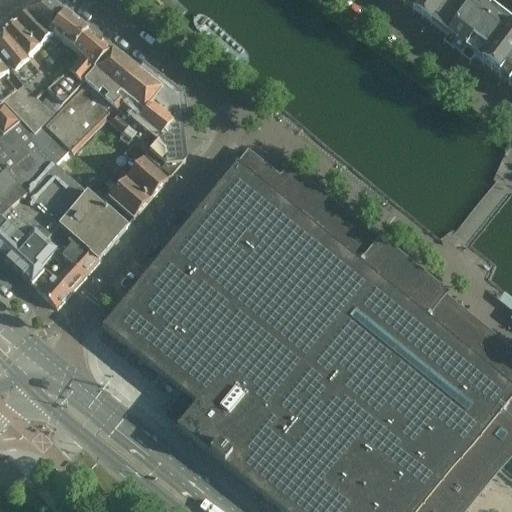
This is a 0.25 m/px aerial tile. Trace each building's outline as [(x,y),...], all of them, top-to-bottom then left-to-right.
[(22,18),(15,25),(39,51),(52,39),(49,36),(66,16),(45,0),(33,0),(19,14),(22,18)] [(406,0),(468,46),(463,52),(511,89),(511,16),(509,21),(491,8),(496,2),(496,1),(496,0),(406,0)] [(49,36),(52,39),(59,43),(73,53),(88,33),(66,16),(49,36)] [(3,36),(25,62),(26,62),(39,51),(15,25),(3,36)] [(50,90),(36,102),(53,118),(75,94),(94,73),(95,74),(112,52),(88,33),(73,53),(80,60),(66,76),(50,90)] [(3,36),(0,38),(0,60),(24,89),(35,103),(36,102),(50,90),(32,68),(26,62),(25,62),(3,36)] [(44,127),(34,138),(32,141),(38,149),(58,170),(55,167),(69,153),(73,157),(106,124),(134,94),(128,89),(139,74),(112,52),(95,74),(94,73),(75,94),(53,118),(44,127)] [(0,66),(0,83),(8,77),(0,66)] [(134,94),(106,124),(145,157),(150,151),(151,151),(161,140),(179,118),(178,103),(139,74),(128,89),(134,94)] [(2,105),(21,124),(34,138),(44,127),(53,118),(36,102),(35,103),(24,89),(16,95),(2,105)] [(0,134),(4,138),(21,124),(2,105),(0,102),(0,134)] [(161,140),(151,151),(167,153),(166,165),(161,171),(170,178),(182,164),(184,163),(184,162),(185,161),(185,160),(184,159),(179,118),(161,140)] [(21,124),(4,138),(0,134),(0,180),(37,150),(38,149),(32,141),(34,138),(21,124)] [(0,261),(31,290),(44,275),(40,272),(43,269),(51,261),(56,255),(48,248),(62,233),(58,230),(87,196),(58,171),(58,170),(38,149),(37,150),(0,180),(0,261)] [(485,331),(476,324),(426,283),(417,276),(389,253),(371,238),(288,168),(279,180),(247,154),(159,264),(160,263),(103,332),(160,377),(196,408),(185,421),(177,430),(246,487),(256,495),(276,511),(454,511),(502,453),(503,452),(504,451),(511,457),(511,353),(511,354),(504,348),(505,347),(497,340),(485,331)] [(143,161),(128,177),(129,178),(126,182),(150,202),(167,182),(143,161)] [(129,178),(128,177),(115,166),(110,172),(123,184),(109,200),(133,222),(150,202),(126,182),(129,178)] [(58,230),(62,233),(99,265),(97,263),(126,230),(87,196),(58,230)] [(48,248),(56,255),(63,262),(85,281),(99,265),(62,233),(48,248)] [(51,276),(48,273),(45,277),(49,280),(69,298),(85,281),(63,262),(56,255),(51,261),(59,268),(51,276)] [(44,275),(31,290),(56,313),(69,298),(49,280),(45,277),(48,273),(43,269),(40,272),(44,275)] [(511,299),(504,293),(497,302),(511,313),(511,299)]
